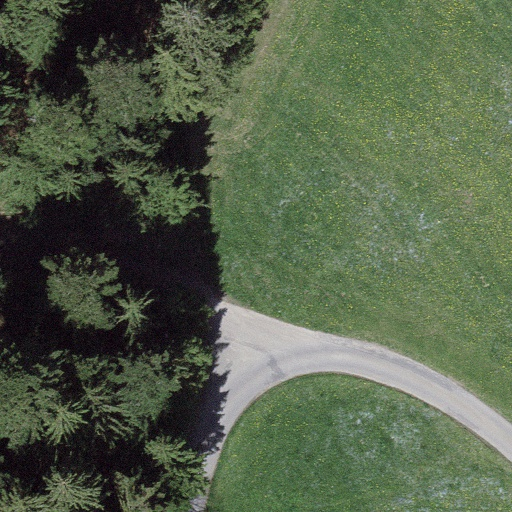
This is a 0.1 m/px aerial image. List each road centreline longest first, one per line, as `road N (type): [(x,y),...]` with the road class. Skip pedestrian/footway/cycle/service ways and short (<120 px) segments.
road 1 (track): [(511,442),(386,367),(294,358),(232,392),(210,434),(190,511)]
road 2 (track): [(0,261),(78,256),(164,271),(192,287),(251,375)]
road 3 (track): [(192,287),(155,0)]
